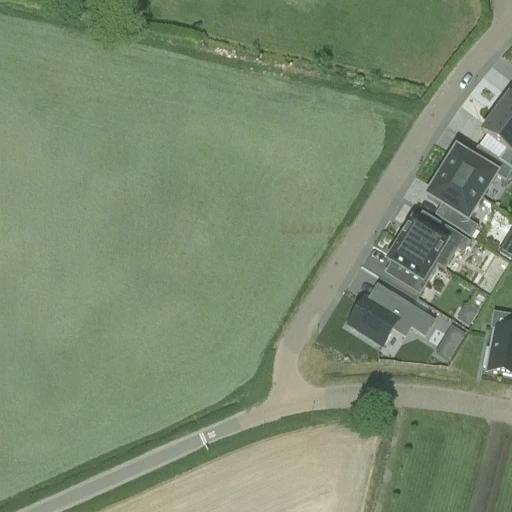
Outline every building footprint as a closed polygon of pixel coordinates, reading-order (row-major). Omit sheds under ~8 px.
[(511,101),(509,99),(495,117),(511,129),(511,101)] [(511,129),(495,117),(481,135),(486,139),(506,153),(497,164),(511,174),(511,129)] [(475,164),(470,161),(456,152),(449,163),(446,160),(438,174),(480,200),(494,178),(505,185),(511,174),(497,164),(482,153),(475,164)] [(426,200),(441,209),(445,212),(439,222),(470,241),(479,228),(467,221),(480,200),(438,174),(429,188),(432,190),(426,200)] [(396,242),(438,269),(445,273),(457,254),(463,258),(470,246),(444,230),(437,240),(412,224),(406,233),(403,231),(396,242)] [(438,269),(396,242),(389,253),(392,255),(386,265),(398,272),(392,282),(419,299),(438,269)] [(364,301),(347,329),(382,350),(392,334),(404,341),(410,332),(424,341),(434,325),(383,293),(374,308),(368,304),(364,301)] [(465,306),(456,321),(467,328),(477,313),(465,306)] [(485,353),(482,370),(486,371),(486,375),(511,379),(511,332),(494,329),(493,333),(490,354),(485,353)] [(451,331),(445,341),(457,349),(463,338),(451,331)]
